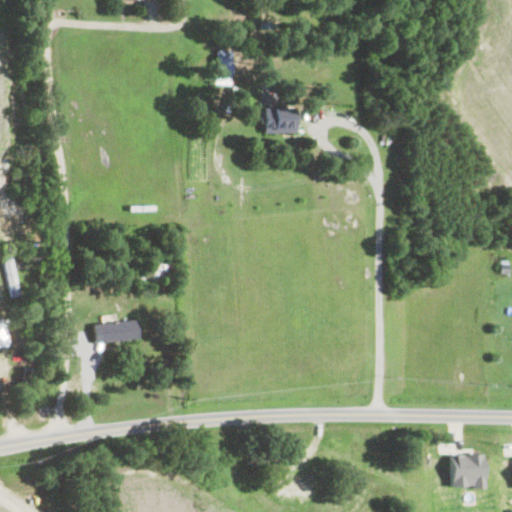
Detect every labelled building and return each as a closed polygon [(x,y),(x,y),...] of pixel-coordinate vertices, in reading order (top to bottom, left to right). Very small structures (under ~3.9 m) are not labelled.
[(234,51),(232,78),(215,77),(217,50),(234,51)] [(293,122),(293,124),(297,124),(297,133),(264,134),(263,108),(293,108),(293,122)] [(27,225),(13,227),(12,212),(26,211),(27,225)] [(31,249),(22,249),(22,239),(31,239),(31,249)] [(174,277),(141,285),(138,271),(149,269),(146,257),(168,252),(174,277)] [(20,296),(11,298),(2,257),(11,255),(20,296)] [(509,263),(508,272),(500,272),(501,263),(509,263)] [(95,344),(93,325),(136,320),(138,339),(95,344)] [(448,454),(449,487),(483,486),(481,453),(448,454)] [(313,498),(277,498),(277,479),(313,479),(313,498)]
